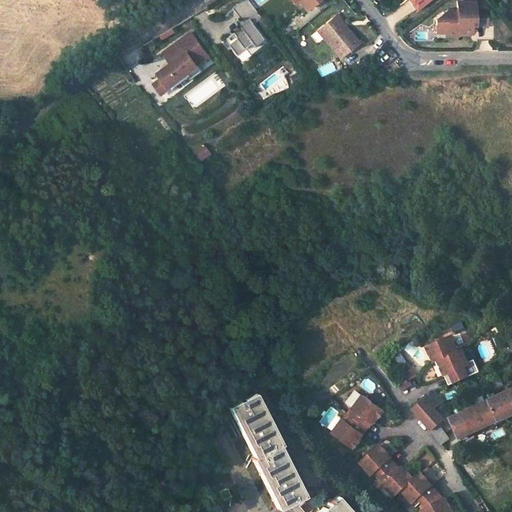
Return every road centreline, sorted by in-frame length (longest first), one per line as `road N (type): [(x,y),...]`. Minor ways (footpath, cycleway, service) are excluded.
road 1 (residential): [(0,148),(80,74),(189,0)]
road 2 (residential): [(364,0),(418,56),(511,55)]
